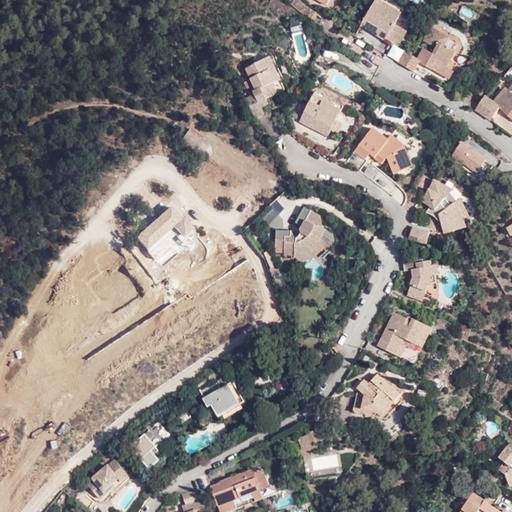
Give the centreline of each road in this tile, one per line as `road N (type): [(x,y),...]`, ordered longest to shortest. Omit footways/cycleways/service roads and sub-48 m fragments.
road 1 (residential): [(147,511),(159,493),(312,410),(345,363),(401,220),(393,203),(304,152)]
road 2 (track): [(0,136),(92,103),(168,119)]
road 3 (residential): [(386,75),(438,98),(511,156)]
